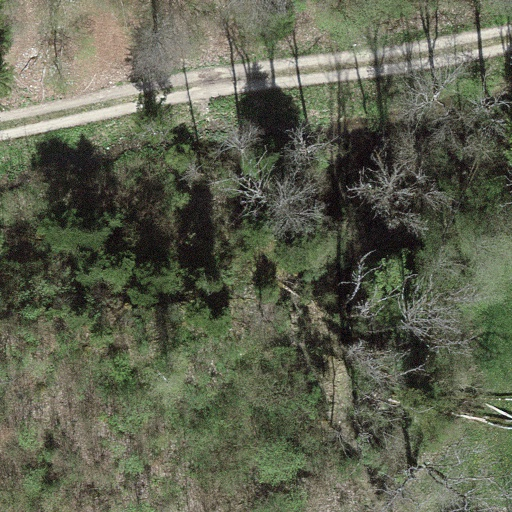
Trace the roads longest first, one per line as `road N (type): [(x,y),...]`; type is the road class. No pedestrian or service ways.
road 1 (track): [(0,88),(511,25)]
road 2 (track): [(511,365),(209,511)]
